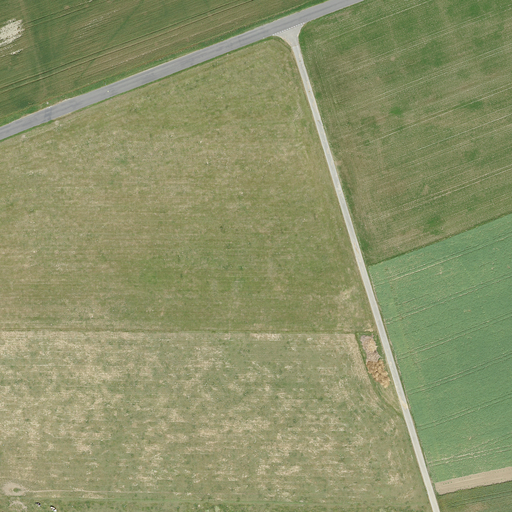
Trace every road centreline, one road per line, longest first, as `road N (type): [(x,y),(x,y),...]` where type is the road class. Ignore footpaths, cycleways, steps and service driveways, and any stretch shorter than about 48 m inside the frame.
road 1 (track): [(284,22),(435,511)]
road 2 (tertiary): [(344,0),(0,134)]
